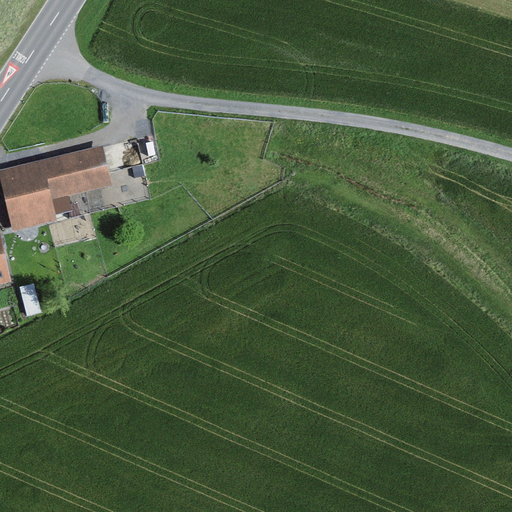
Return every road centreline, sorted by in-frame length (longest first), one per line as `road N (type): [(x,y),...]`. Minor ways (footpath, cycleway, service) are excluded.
road 1 (track): [(511,163),(123,97),(75,73),(36,39)]
road 2 (unknown): [(0,161),(108,135),(124,119),(123,97)]
